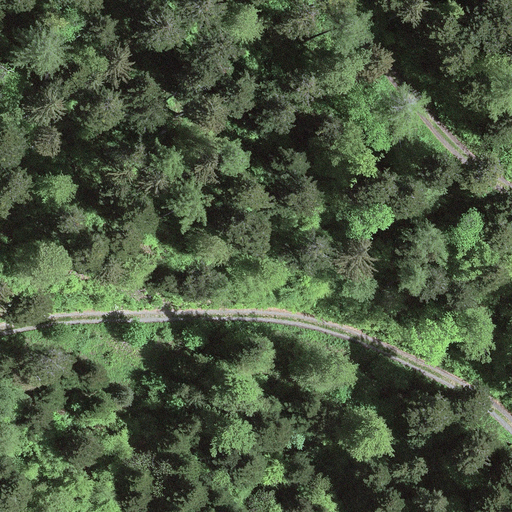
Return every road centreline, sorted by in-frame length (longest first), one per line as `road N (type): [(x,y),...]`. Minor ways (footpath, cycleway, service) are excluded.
road 1 (track): [(511,424),(451,380),(299,318),(182,314),(0,329)]
road 2 (track): [(322,0),(469,160),(511,192)]
